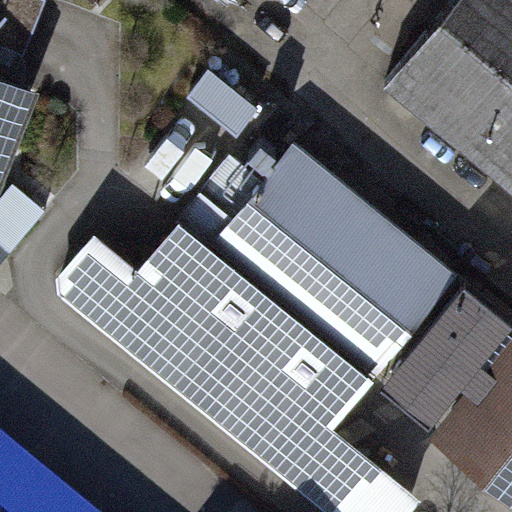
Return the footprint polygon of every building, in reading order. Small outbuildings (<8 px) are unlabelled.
[(45,0),(0,0),(0,40),(27,50),(45,0)] [(511,0),(472,0),(473,0),(402,85),(511,175),(511,0)] [(247,123),(268,96),(218,57),(197,85),(247,123)] [(0,171),(32,85),(0,68),(0,171)] [(486,263),(318,126),(233,231),(205,208),(156,267),(107,227),(75,266),(75,293),(343,511),(422,511),(442,489),(357,420),(398,369),(486,263)] [(0,200),(0,263),(53,202),(22,175),(0,200)] [(511,284),(486,263),(398,369),(511,461),(511,284)] [(100,511),(0,431),(0,511),(100,511)]
